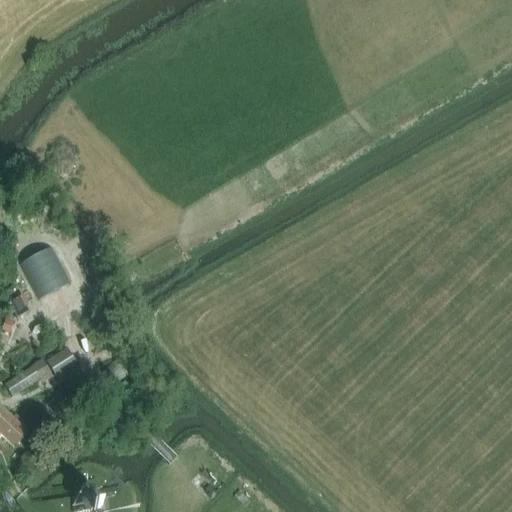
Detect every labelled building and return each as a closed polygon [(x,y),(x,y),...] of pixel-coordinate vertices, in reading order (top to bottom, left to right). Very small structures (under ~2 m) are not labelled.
[(51,249),(18,266),(37,302),(70,285),(51,249)] [(22,297),(6,306),(15,321),(30,312),(22,297)] [(0,330),(7,333),(11,322),(3,319),(0,326),(0,330)] [(75,367),(66,353),(45,366),(54,380),(75,367)] [(114,359),(98,373),(112,390),(128,376),(114,359)] [(50,376),(39,361),(2,386),(10,399),(38,380),(40,383),(50,376)] [(13,449),(27,434),(0,408),(0,436),(0,437),(13,449)] [(104,511),(105,501),(105,500),(97,492),(96,491),(84,491),(74,500),(73,511),(104,511)]
